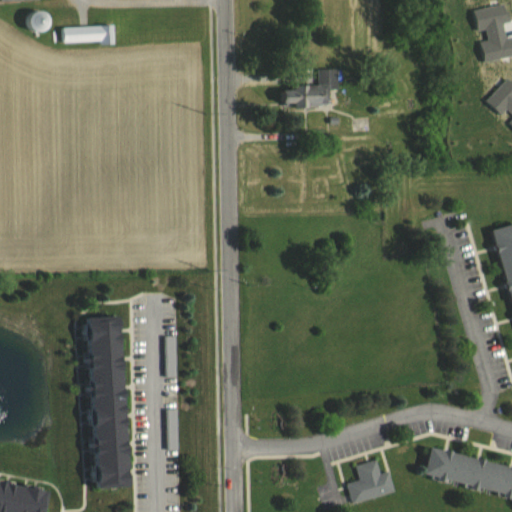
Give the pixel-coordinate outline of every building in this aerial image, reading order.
[(0,0),(0,11),(35,10),(35,2),(40,2),(39,0),(0,0)] [(479,72),(511,67),(508,47),(501,48),(499,34),(505,33),(502,14),(469,20),(472,42),(482,40),(484,51),(476,52),(479,72)] [(95,51),(95,55),(109,54),(108,35),(57,37),(58,52),(95,51)] [(332,80),(313,80),(313,96),(285,96),(285,101),(275,101),(275,113),(287,113),(287,117),(323,117),(323,100),(332,100),(332,80)] [(511,94),(504,87),(482,112),(498,126),(503,120),(511,127),(505,134),(511,140),(511,94)] [(511,303),(492,231),(511,224),(511,303)] [(121,497),(113,327),(80,329),(89,499),(121,497)] [(430,448),(511,468),(511,495),(424,474),(430,448)] [(348,484),(361,480),(357,465),(378,459),(382,473),(390,471),(396,491),(354,503),(348,484)] [(0,511),(38,511),(41,500),(0,492),(0,511)]
